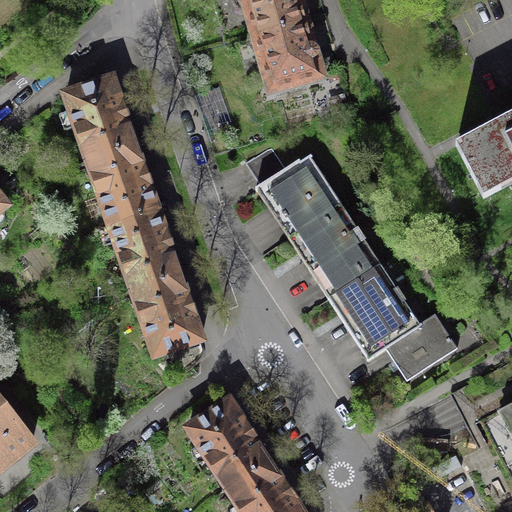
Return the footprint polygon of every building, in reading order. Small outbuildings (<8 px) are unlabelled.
[(0,0),(0,51),(15,39),(54,9),(47,0),(0,0)] [(245,0),(256,36),(304,22),(298,0),(245,0)] [(311,45),(304,22),(256,36),(271,89),(319,75),(315,59),(316,59),(317,58),(318,56),(318,55),(318,54),(318,52),(318,51),(318,50),(317,49),(317,48),(316,47),(315,46),(313,45),(312,45),(311,45)] [(88,161),(134,145),(123,112),(112,79),(65,95),(88,161)] [(511,184),(511,116),(506,120),(456,146),(483,199),(511,184)] [(146,177),(134,145),(88,161),(110,226),(157,210),(146,177)] [(289,239),(340,205),(323,178),(324,177),(324,176),(322,177),(310,159),(311,158),(310,157),(299,164),(298,162),(285,171),(270,148),(246,164),(261,187),(255,190),(256,192),(257,191),(270,210),(289,239)] [(356,229),(340,205),(289,239),(301,257),(328,299),(380,265),(357,230),(359,229),(358,228),(356,229)] [(157,210),(110,226),(132,290),(179,274),(168,242),(157,210)] [(396,290),(380,265),(328,299),(341,319),(367,359),(367,360),(367,361),(435,316),(434,315),(419,325),(397,291),(398,290),(398,289),(396,290)] [(190,307),(179,274),(132,290),(155,356),(202,340),(190,307)] [(435,316),(367,361),(368,361),(386,350),(396,365),(407,381),(457,349),(435,316)] [(0,466),(33,440),(6,406),(0,399),(0,466)] [(228,488),(269,461),(249,431),(229,401),(188,428),(228,488)] [(511,403),(485,418),(511,468),(511,403)] [(301,511),(288,492),(269,461),(228,488),(242,511),(301,511)]
